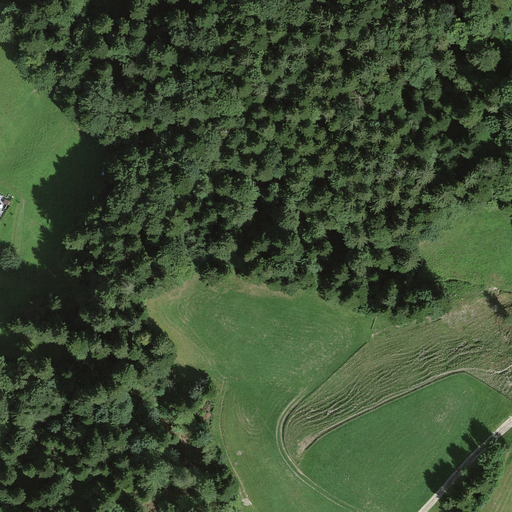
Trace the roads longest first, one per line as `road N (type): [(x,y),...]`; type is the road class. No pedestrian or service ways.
road 1 (track): [(359,511),(303,477),(284,455),(284,413),(366,337),(487,294)]
road 2 (track): [(251,510),(217,436),(226,376)]
road 3 (track): [(424,511),(511,421)]
